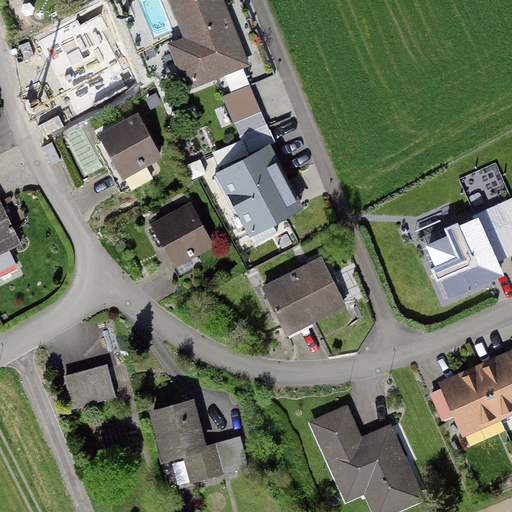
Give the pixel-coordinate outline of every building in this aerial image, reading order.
[(187,85),(241,63),(215,0),(172,0),(188,41),(172,47),(187,85)] [(238,137),(264,126),(259,113),(233,124),(238,137)] [(136,117),(99,138),(119,176),(120,176),(128,189),(149,178),(142,165),(157,156),(136,117)] [(266,130),(240,141),(246,155),(272,144),(266,130)] [(267,216),(294,202),(273,162),(253,173),(245,159),(217,174),(249,234),(271,222),(267,216)] [(6,250),(18,244),(0,206),(0,270),(13,264),(6,250)] [(172,264),(170,265),(177,279),(201,267),(194,253),(209,245),(189,207),(152,227),(172,264)] [(494,263),(493,260),(482,235),(475,220),(458,228),(456,223),(443,229),(447,237),(427,246),(435,266),(429,269),(435,281),(440,279),(448,297),(488,279),(485,273),(488,266),(494,263)] [(511,251),(511,221),(482,235),(493,260),(511,251)] [(318,316),(341,304),(319,261),(262,290),(282,328),(315,311),(318,316)] [(511,407),(511,355),(477,372),(496,415),(511,407)] [(114,398),(106,369),(63,380),(71,409),(114,398)] [(461,430),(496,415),(477,372),(442,387),(442,389),(431,394),(442,419),(453,414),(461,430)] [(207,477),(245,467),(237,438),(201,448),(188,401),(151,411),(164,460),(199,450),(207,477)] [(342,411),(313,424),(322,445),(351,432),(342,411)] [(386,511),(417,498),(386,430),(327,456),(346,498),(360,491),(369,511),(386,511)]
